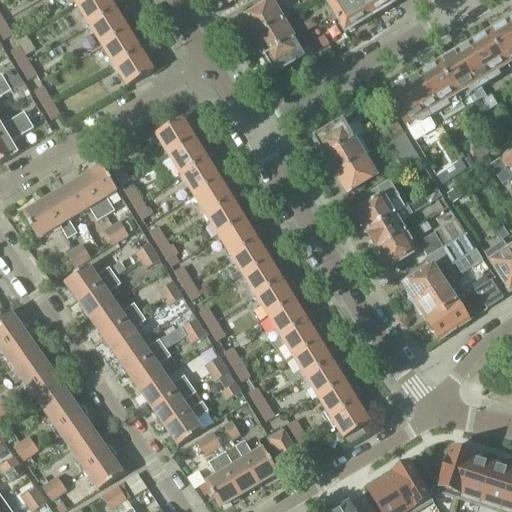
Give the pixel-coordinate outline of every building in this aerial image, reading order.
[(108,0),(84,0),(76,5),(88,25),(114,9),(108,0)] [(254,14),(272,3),(276,1),(275,0),(257,0),(249,5),(254,14)] [(353,0),(352,1),(351,0),(324,0),(334,17),(337,21),(345,35),(373,18),(363,0),(361,0),(358,2),(357,0),(353,0)] [(351,0),(352,1),(353,0),(357,0),(358,2),(361,0),(363,0),(373,18),(394,5),(390,0),(351,0)] [(272,3),(254,14),(242,21),(246,28),(244,29),(251,41),(254,40),(283,22),(272,3)] [(126,29),(114,9),(88,25),(101,45),(126,29)] [(334,17),(328,21),(330,25),(337,21),(334,17)] [(302,24),(307,33),(317,27),(312,19),(302,24)] [(511,21),(489,36),(509,68),(511,66),(511,21)] [(13,37),(4,22),(0,24),(0,37),(3,43),(13,37)] [(294,40),(283,22),(254,40),(265,58),(294,40)] [(140,51),(126,29),(101,45),(114,67),(140,51)] [(294,40),(265,58),(276,77),(306,59),(329,46),(324,36),(310,44),(311,45),(301,51),(294,40)] [(509,68),(489,36),(469,48),(480,65),(470,70),(482,90),(501,79),(498,74),(509,68)] [(25,39),(17,44),(19,47),(25,57),(33,52),(25,39)] [(25,57),(19,47),(10,53),(18,68),(28,62),(25,57)] [(480,65),(469,48),(439,66),(458,99),(466,111),(480,103),(484,104),(488,111),(496,106),(491,98),(488,101),(482,90),(470,70),(480,65)] [(154,73),(140,51),(114,67),(128,89),(154,73)] [(37,77),(28,62),(18,68),(27,83),(37,77)] [(439,66),(419,78),(429,95),(419,101),(430,121),(450,109),(448,105),(458,99),(439,66)] [(9,72),(1,76),(6,84),(13,79),(9,72)] [(13,79),(6,84),(11,92),(22,85),(18,77),(13,79)] [(429,95),(419,78),(387,96),(406,127),(407,126),(411,132),(430,121),(419,101),(429,95)] [(0,98),(11,92),(6,84),(0,87),(0,98)] [(51,102),(42,88),(34,93),(43,107),(51,102)] [(60,117),(51,102),(43,107),(51,122),(60,117)] [(356,139),(359,137),(364,133),(359,124),(372,116),(368,107),(313,139),(324,158),(356,139)] [(0,124),(0,138),(28,122),(23,114),(2,127),(0,124)] [(169,157),(195,141),(182,120),(156,136),(169,157)] [(33,130),(28,122),(0,138),(0,166),(18,156),(10,143),(33,130)] [(405,136),(398,123),(388,129),(395,142),(405,136)] [(511,141),(511,131),(511,129),(503,134),(509,143),(511,141)] [(421,163),(412,148),(405,136),(395,142),(386,148),(392,160),(401,175),(421,163)] [(335,176),(367,158),(356,139),(324,158),(335,176)] [(207,161),(195,141),(169,157),(181,177),(207,161)] [(479,147),(470,152),(475,162),(485,157),(479,147)] [(508,171),(511,168),(511,154),(502,161),(508,171)] [(467,156),(461,161),(467,170),(473,166),(467,156)] [(367,158),(335,176),(347,195),(378,177),(367,158)] [(125,175),(116,161),(116,160),(107,165),(116,180),(125,175)] [(207,161),(181,177),(194,196),(219,181),(207,161)] [(500,161),(490,168),(496,177),(503,187),(511,180),(511,179),(500,162),(500,161)] [(83,180),(105,218),(114,213),(106,200),(117,193),(102,169),(83,180)] [(83,180),(63,192),(79,217),(90,211),(97,223),(105,218),(83,180)] [(231,200),(219,181),(194,196),(206,216),(231,200)] [(133,187),(124,193),(133,207),(142,202),(133,187)] [(466,196),(461,188),(447,197),(452,205),(466,196)] [(366,233),(396,214),(397,214),(390,203),(399,198),(394,190),(355,214),(366,233)] [(79,217),(63,192),(43,204),(58,229),(60,228),(67,241),(76,235),(69,223),(79,217)] [(429,205),(424,197),(405,208),(410,217),(412,215),(429,205)] [(244,220),(231,200),(206,216),(218,236),(244,220)] [(151,217),(142,202),(133,207),(142,222),(151,217)] [(58,229),(43,204),(23,216),(39,241),(58,229)] [(396,214),(366,233),(377,251),(407,233),(400,222),(396,214)] [(244,220),(218,236),(231,257),(256,241),(244,220)] [(427,258),(465,234),(456,220),(425,240),(429,247),(422,250),(427,258)] [(119,223),(111,228),(120,242),(128,238),(119,223)] [(120,242),(111,228),(104,232),(112,248),(120,242)] [(158,228),(157,228),(149,233),(158,248),(167,242),(158,228)] [(502,241),(508,237),(502,228),(496,232),(502,241)] [(407,233),(377,251),(388,270),(418,252),(407,233)] [(461,275),(482,262),(483,261),(465,234),(427,258),(424,261),(429,269),(433,267),(434,268),(442,265),(446,271),(455,266),(461,275)] [(256,241),(231,257),(243,277),(269,261),(256,241)] [(176,257),(167,242),(158,248),(167,263),(176,257)] [(511,256),(508,251),(503,244),(485,256),(509,294),(511,293),(511,292),(511,256)] [(81,246),(74,251),(83,265),(90,260),(81,246)] [(140,263),(155,254),(150,246),(135,255),(140,263)] [(83,265),(74,251),(67,255),(75,269),(83,265)] [(145,271),(159,262),(155,254),(140,263),(145,271)] [(282,282),(269,261),(243,277),(256,297),(282,282)] [(121,264),(111,271),(116,278),(126,272),(121,264)] [(433,267),(429,269),(403,286),(416,305),(445,286),(434,268),(433,267)] [(111,271),(109,269),(96,278),(89,268),(65,285),(78,303),(116,278),(111,271)] [(183,268),(173,274),(182,288),(192,283),(183,268)] [(120,286),(116,278),(78,303),(90,321),(115,304),(108,294),(120,286)] [(445,286),(416,305),(427,323),(457,304),(465,298),(453,280),(445,286)] [(474,292),(483,286),(479,281),(470,286),(474,292)] [(491,281),(483,286),(474,292),(486,310),(503,300),(491,281)] [(282,282),(256,297),(269,318),(294,302),(282,282)] [(163,300),(178,291),(173,283),(158,292),(163,300)] [(201,298),(192,283),(182,288),(191,303),(201,298)] [(168,308),(182,300),(183,299),(178,291),(163,300),(168,308)] [(307,322),(294,302),(269,318),(281,338),(307,322)] [(122,314),(115,304),(90,321),(104,341),(141,315),(134,306),(122,314)] [(468,322),(468,321),(457,304),(427,323),(428,325),(428,327),(431,332),(435,333),(439,341),(468,322)] [(207,309),(198,314),(207,329),(216,324),(207,309)] [(0,349),(29,330),(26,326),(24,327),(22,324),(19,326),(10,312),(3,317),(0,319),(0,349)] [(141,315),(104,341),(115,358),(140,340),(133,330),(145,322),(141,315)] [(196,321),(195,321),(181,330),(186,338),(201,329),(196,321)] [(307,322),(281,338),(288,349),(294,359),(319,343),(307,322)] [(225,338),(216,324),(207,329),(216,344),(225,338)] [(191,347),(206,336),(201,329),(186,338),(191,347)] [(32,333),(29,330),(0,349),(14,370),(38,353),(27,337),(32,333)] [(281,338),(272,344),(278,355),(288,349),(281,338)] [(140,340),(115,358),(128,376),(165,350),(159,342),(147,350),(140,340)] [(319,343),(294,359),(307,379),(332,363),(319,343)] [(233,349),(232,350),(224,355),(232,370),(242,364),(233,349)] [(165,350),(128,376),(140,394),(166,376),(159,366),(170,358),(165,350)] [(28,391),(57,370),(55,367),(50,370),(38,353),(14,370),(28,391)] [(209,375),(224,366),(219,358),(204,367),(209,375)] [(345,384),(332,363),(307,379),(319,400),(345,384)] [(251,378),(242,364),(232,370),(241,384),(251,378)] [(229,374),(224,366),(209,375),(214,383),(217,381),(229,374)] [(60,374),(57,370),(28,391),(42,411),(66,394),(55,377),(60,374)] [(235,385),(229,374),(217,381),(224,391),(235,385)] [(166,376),(140,394),(153,412),(190,386),(185,378),(173,386),(166,376)] [(345,384),(319,400),(332,420),(357,404),(345,384)] [(235,385),(224,391),(220,394),(225,402),(240,393),(235,385)] [(190,386),(153,412),(165,429),(190,412),(184,403),(195,394),(190,386)] [(256,409),(266,403),(257,389),(248,394),(256,409)] [(56,431),(85,410),(83,407),(78,410),(66,394),(42,411),(56,431)] [(202,403),(190,412),(165,429),(178,448),(203,431),(195,421),(208,412),(202,403)] [(275,418),(266,403),(256,409),(265,424),(275,418)] [(370,425),(357,404),(332,420),(344,440),(370,425)] [(0,419),(10,413),(4,406),(0,408),(0,419)] [(88,414),(85,410),(56,431),(70,451),(94,434),(83,417),(88,414)] [(240,437),(231,423),(231,422),(222,427),(232,442),(240,437)] [(295,422),(293,423),(287,427),(296,441),(304,436),(295,422)] [(300,460),(283,432),(269,441),(286,468),(300,460)] [(84,471),(113,451),(111,447),(106,451),(94,434),(70,451),(84,471)] [(205,439),(213,453),(221,448),(213,434),(205,439)] [(313,451),(304,436),(296,441),(305,456),(313,451)] [(18,456),(34,445),(28,438),(13,449),(18,456)] [(213,453),(205,439),(197,444),(205,458),(213,453)] [(242,460),(259,488),(279,475),(263,448),(251,455),(244,443),(235,448),(242,460)] [(39,452),(34,445),(18,456),(23,464),(39,452)] [(448,461),(438,494),(460,501),(474,460),(473,459),(474,457),(452,450),(449,461),(448,461)] [(116,455),(113,451),(84,471),(99,492),(123,476),(111,458),(116,455)] [(225,454),(217,459),(240,498),(259,488),(242,460),(233,466),(225,454)] [(0,469),(5,476),(19,466),(13,458),(0,468),(0,469)] [(240,498),(217,459),(208,464),(217,477),(205,484),(221,510),(240,498)] [(474,460),(460,501),(480,508),(494,466),(491,465),(492,463),(483,460),(482,463),(474,460)] [(394,476),(389,479),(409,511),(420,511),(433,504),(409,464),(393,474),(394,476)] [(10,484),(24,474),(19,466),(5,476),(10,484)] [(494,466),(480,508),(492,511),(501,511),(511,480),(511,472),(511,470),(511,469),(503,466),(502,469),(494,466)] [(47,496),(62,485),(57,478),(42,489),(47,496)] [(409,511),(389,479),(368,492),(379,511),(409,511)] [(511,511),(511,480),(501,511),(511,511)] [(68,493),(62,485),(47,496),(52,504),(68,493)] [(119,488),(111,492),(119,507),(127,502),(119,488)] [(26,507),(41,497),(35,489),(21,499),(26,507)] [(119,507),(111,492),(103,497),(111,511),(119,507)] [(51,511),(41,497),(26,507),(29,511),(36,511),(40,509),(42,511),(51,511)] [(11,511),(2,499),(0,500),(0,511),(11,511)] [(354,511),(349,503),(334,511),(354,511)]
